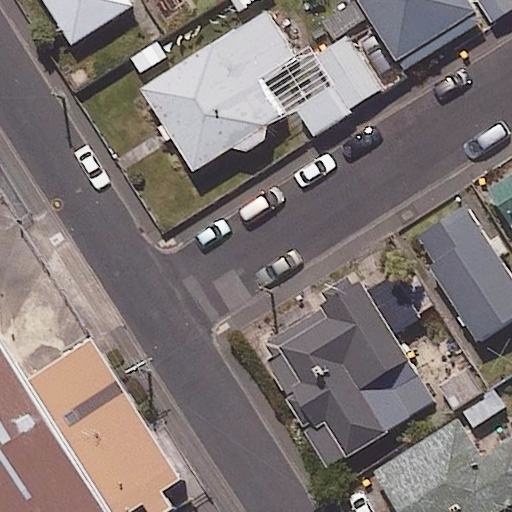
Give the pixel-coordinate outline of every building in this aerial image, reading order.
[(135,1),(134,0),(49,0),(74,39),(135,1)] [(511,0),(365,0),(407,66),(511,0)] [(300,58),(270,7),(145,82),(197,169),(290,114),(269,76),(300,58)] [(385,83),(347,32),(316,55),(329,71),(292,98),(319,133),(385,83)] [(511,170),(490,184),(511,218),(511,170)] [(511,319),(511,266),(469,198),(416,231),(482,338),(511,319)] [(422,314),(392,262),(261,339),(332,461),(439,399),(398,328),(422,314)] [(0,511),(149,511),(154,509),(156,511),(184,511),(186,511),(175,494),(195,481),(105,339),(41,379),(0,313),(0,511)] [(469,360),(440,379),(458,407),(487,387),(469,360)] [(474,423),(511,401),(511,380),(465,408),(474,423)] [(511,432),(485,450),(463,416),(376,472),(401,511),(488,511),(511,497),(511,432)]
